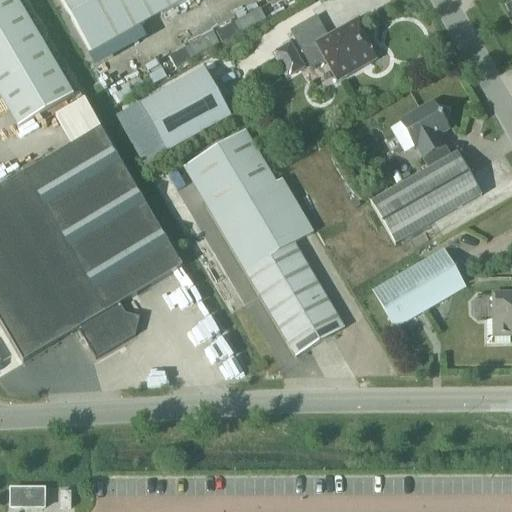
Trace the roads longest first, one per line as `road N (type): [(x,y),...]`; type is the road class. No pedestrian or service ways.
road 1 (unclassified): [(511,398),(284,400),(0,418)]
road 2 (unclassified): [(511,119),(444,0)]
